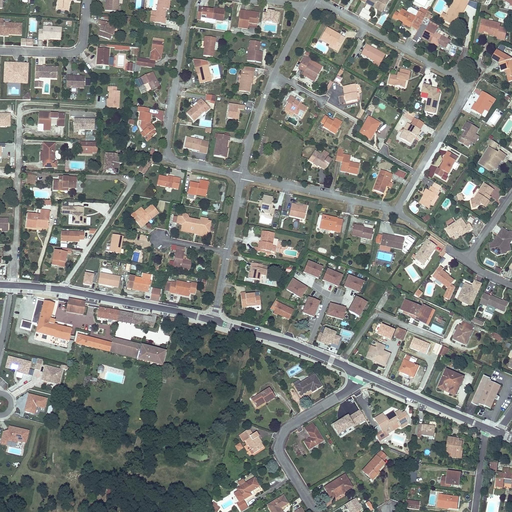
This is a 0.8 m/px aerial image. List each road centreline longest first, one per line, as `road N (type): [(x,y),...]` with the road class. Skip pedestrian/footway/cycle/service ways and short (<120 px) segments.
road 1 (residential): [(187,0),(166,152),(241,176)]
road 2 (residential): [(15,245),(19,103),(91,105)]
road 3 (residential): [(214,320),(14,286)]
road 4 (residential): [(340,365),(372,313),(473,348)]
road 5 (residential): [(452,73),(325,3),(308,5)]
road 6 (residential): [(316,511),(279,443),(287,427),(342,393)]
road 7 (residential): [(241,176),(394,209)]
road 8 (residential): [(340,365),(214,320)]
road 9 (residential): [(86,0),(78,49),(0,49)]
road 10 (residential): [(485,429),(374,379)]
